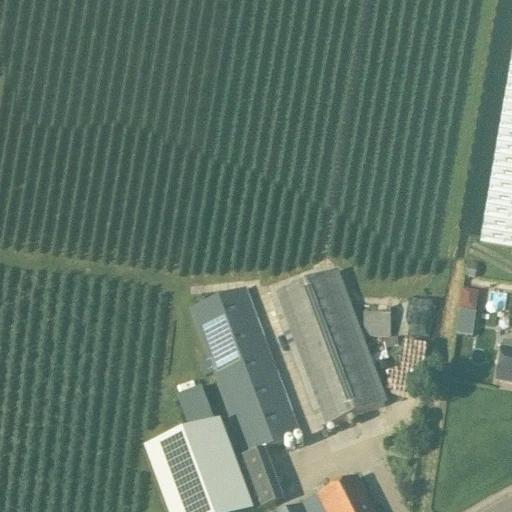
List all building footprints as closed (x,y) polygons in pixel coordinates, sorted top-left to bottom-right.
[(511,241),(511,35),(478,236),(511,241)] [(384,408),(374,382),(334,275),(273,298),(323,431),(384,408)] [(190,311),(201,342),(246,460),(302,439),(258,321),(247,291),(190,311)] [(363,339),(391,339),(391,313),(363,313),(363,339)] [(497,383),(511,385),(511,352),(502,351),(497,383)] [(166,511),(253,511),(236,464),(235,463),(216,469),(203,432),(156,449),(145,453),(153,475),(166,511)] [(372,511),(356,480),(291,511),(372,511)]
